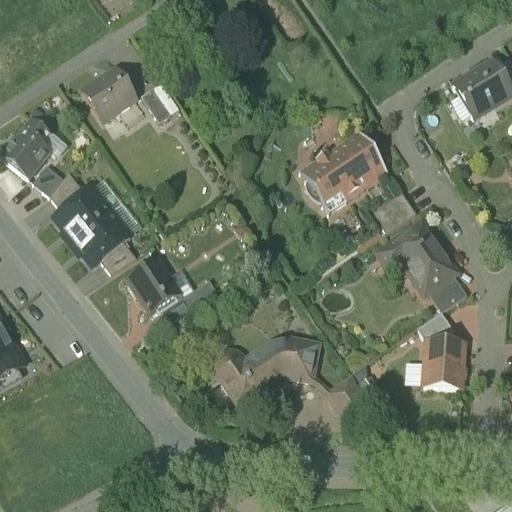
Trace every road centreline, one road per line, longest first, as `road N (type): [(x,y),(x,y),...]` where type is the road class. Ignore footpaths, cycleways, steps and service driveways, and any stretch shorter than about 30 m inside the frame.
road 1 (residential): [(511,26),(389,106),(490,261)]
road 2 (residential): [(187,464),(0,219)]
road 3 (residential): [(486,471),(187,464)]
road 4 (residential): [(486,471),(490,261)]
